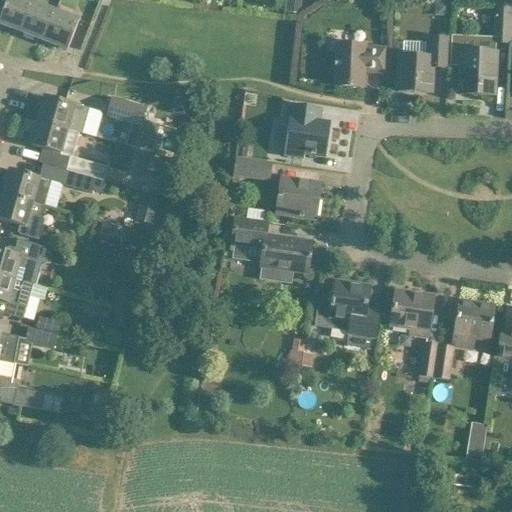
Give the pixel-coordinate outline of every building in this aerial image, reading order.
[(6,0),(0,17),(0,24),(21,33),(32,4),(23,0),(6,0)] [(287,0),(286,12),(299,14),(301,0),(287,0)] [(436,1),(435,16),(449,18),(450,3),(436,1)] [(495,3),(494,42),(509,43),(510,4),(495,3)] [(32,4),(21,33),(44,42),(55,12),(32,4)] [(55,12),(44,42),(67,51),(78,21),(55,12)] [(432,68),(448,69),(450,40),(427,38),(425,57),(399,55),(397,91),(430,93),(432,68)] [(364,72),(383,73),(385,50),(364,49),(364,46),(336,44),(334,87),(363,89),(364,72)] [(461,50),(459,95),(494,96),(496,52),(461,50)] [(66,130),(78,133),(85,108),(45,97),(37,122),(66,130)] [(174,97),(170,112),(186,116),(190,100),(174,97)] [(121,133),(116,132),(113,143),(116,144),(136,149),(143,121),(146,111),(111,100),(107,115),(124,120),(121,133)] [(275,117),(270,152),(285,154),(285,155),(303,158),(303,154),(324,157),(329,124),(318,123),(319,110),(292,106),(290,118),(290,119),(275,117)] [(143,121),(136,149),(151,154),(159,126),(143,121)] [(78,133),(66,130),(37,122),(30,147),(50,153),(72,158),(78,133)] [(116,144),(111,164),(146,173),(151,154),(136,149),(116,144)] [(239,146),(237,158),(246,159),(248,147),(239,146)] [(236,157),(233,175),(269,181),(272,163),(246,159),(237,158),(236,157)] [(10,171),(2,195),(40,206),(39,206),(43,208),(50,183),(38,179),(39,179),(10,171)] [(91,194),(92,191),(102,194),(105,183),(65,171),(61,186),(91,194)] [(276,215),(315,220),(320,184),(281,179),(276,215)] [(36,217),(39,206),(40,206),(2,195),(0,203),(0,221),(21,227),(18,236),(34,240),(40,222),(36,217)] [(143,196),(140,206),(156,210),(159,201),(143,196)] [(227,218),(225,230),(232,231),(233,219),(229,218),(227,218)] [(260,267),(261,267),(259,281),(291,286),(293,272),(307,274),(311,244),(265,237),(267,223),(233,219),(232,231),(230,244),(262,249),(260,267)] [(128,230),(104,223),(100,236),(125,243),(128,230)] [(41,248),(37,261),(39,262),(50,265),(54,251),(41,248)] [(0,251),(0,276),(14,280),(33,286),(39,262),(37,261),(0,251)] [(128,290),(137,292),(141,276),(125,273),(123,281),(128,290)] [(35,287),(35,286),(33,286),(14,280),(0,276),(0,302),(6,305),(4,313),(23,319),(33,286),(35,287)] [(317,307),(314,328),(347,333),(345,346),(370,350),(371,338),(374,339),(378,315),(366,313),(369,291),(356,289),(356,287),(335,284),(332,305),(323,304),(317,307)] [(427,337),(433,298),(395,293),(390,326),(410,329),(409,334),(427,337)] [(454,335),(452,343),(464,345),(465,336),(474,338),(489,340),(494,308),(459,302),(454,335)] [(115,312),(111,327),(125,330),(128,315),(115,312)] [(58,335),(60,324),(38,319),(36,329),(58,335)] [(28,329),(24,343),(53,351),(57,336),(28,329)] [(511,335),(500,333),(496,358),(511,360),(511,335)] [(0,362),(13,365),(16,346),(12,346),(13,337),(0,334),(0,362)] [(288,364),(301,366),(303,353),(305,339),(294,338),(292,351),(289,351),(288,364)] [(418,376),(432,378),(437,344),(424,342),(418,376)] [(437,344),(432,378),(448,381),(454,347),(437,344)] [(303,353),(301,366),(311,367),(313,354),(303,353)] [(10,379),(13,365),(0,362),(0,398),(8,400),(12,379),(10,379)] [(418,376),(417,382),(431,384),(432,378),(418,376)] [(495,377),(493,393),(509,395),(511,379),(495,377)] [(12,406),(42,411),(58,414),(59,410),(61,401),(61,398),(45,395),(15,390),(12,406)] [(467,443),(464,460),(479,463),(482,445),(467,443)]
